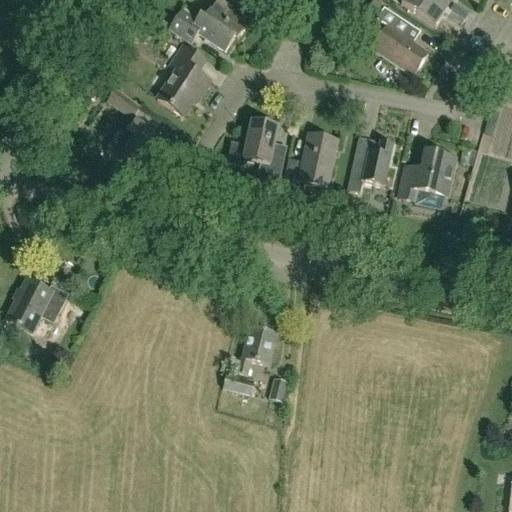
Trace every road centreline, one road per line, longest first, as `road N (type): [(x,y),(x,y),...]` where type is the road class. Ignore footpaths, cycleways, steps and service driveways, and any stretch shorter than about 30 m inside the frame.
road 1 (residential): [(511,308),(336,273),(0,178)]
road 2 (residential): [(179,198),(256,79),(460,113),(511,33)]
road 3 (tertiary): [(0,151),(106,0)]
